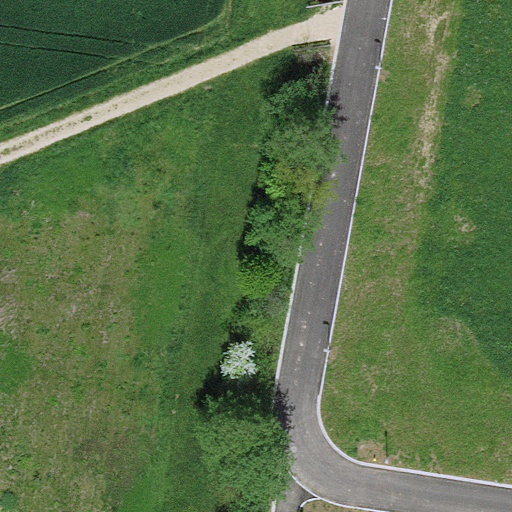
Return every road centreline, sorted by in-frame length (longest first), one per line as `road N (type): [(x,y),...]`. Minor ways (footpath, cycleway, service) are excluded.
road 1 (residential): [(369,0),(297,391),(297,441),(345,483),(511,509)]
road 2 (track): [(0,149),(307,25),(363,27)]
